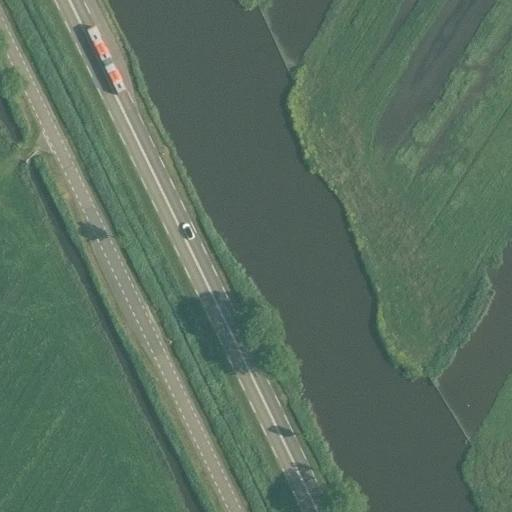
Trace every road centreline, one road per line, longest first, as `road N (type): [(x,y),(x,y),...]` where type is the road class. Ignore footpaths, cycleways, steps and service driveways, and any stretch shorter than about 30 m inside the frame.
road 1 (primary): [(323,511),(74,0)]
road 2 (unclassified): [(242,511),(0,10)]
